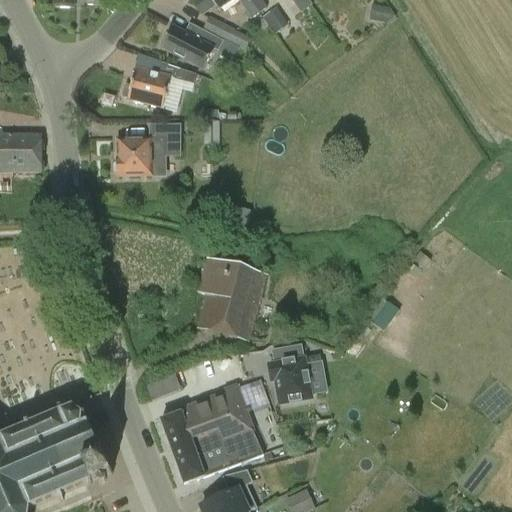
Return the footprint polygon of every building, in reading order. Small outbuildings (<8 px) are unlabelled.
[(54,0),(54,9),(75,10),(75,6),(99,6),(99,0),(54,0)] [(238,0),(252,20),(260,14),(249,0),(195,0),(192,3),(202,16),(215,7),(219,11),(234,0),(238,0)] [(249,0),(260,14),(267,9),(260,0),(249,0)] [(291,0),(301,14),(312,6),(308,0),(291,0)] [(368,21),(386,25),(396,19),(390,9),(371,6),(368,21)] [(276,10),(264,19),(273,32),(285,23),(276,10)] [(209,19),(204,30),(231,43),(236,33),(209,19)] [(198,30),(193,39),(172,28),(167,39),(165,38),(160,46),(163,47),(161,50),(194,67),(194,66),(204,71),(215,51),(218,53),(223,43),(198,30)] [(128,101),(163,111),(172,80),(194,86),(196,77),(162,64),(159,76),(136,70),(131,87),(127,86),(125,88),(122,96),(124,99),(128,100),(128,101)] [(220,123),(204,123),(204,141),(220,141),(220,123)] [(114,172),(117,178),(166,177),(166,157),(180,157),(179,128),(151,128),(151,141),(117,142),(117,161),(113,166),(114,172)] [(0,136),(0,174),(41,175),(41,137),(0,136)] [(267,277),(208,262),(199,295),(208,297),(199,330),(250,343),(267,277)] [(311,400),(302,347),(286,349),(289,363),(269,367),(272,382),(276,382),(280,406),(311,400)] [(146,388),(152,402),(163,397),(157,384),(146,388)] [(183,417),(181,414),(161,422),(184,486),(196,482),(197,483),(264,457),(259,447),(258,448),(252,434),(254,433),(238,390),(207,401),(209,406),(189,413),(190,415),(183,417)] [(0,511),(28,511),(29,509),(57,498),(59,503),(63,501),(61,497),(84,486),(86,485),(91,486),(92,483),(96,481),(97,484),(102,484),(104,483),(106,480),(105,477),(109,475),(112,476),(113,474),(110,473),(103,456),(104,454),(101,453),(100,456),(88,425),(89,422),(85,422),(85,425),(81,426),(82,420),(86,418),(85,415),(74,410),(75,406),(71,406),(71,410),(64,413),(61,407),(59,408),(57,403),(10,423),(7,416),(0,419),(0,511)] [(250,511),(257,509),(247,487),(253,484),(247,472),(222,480),(229,495),(201,508),(202,511),(250,511)] [(309,511),(315,510),(307,493),(285,502),(289,511),(309,511)]
